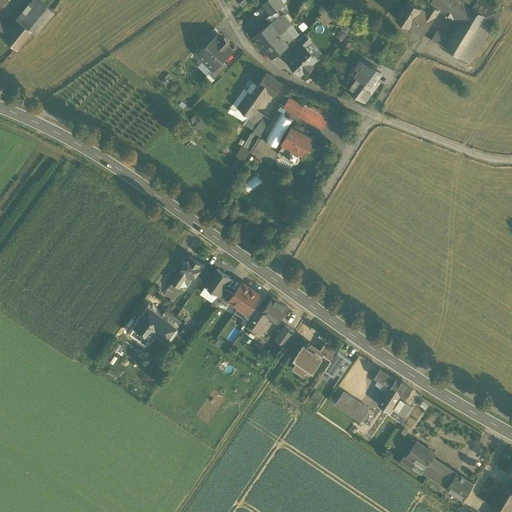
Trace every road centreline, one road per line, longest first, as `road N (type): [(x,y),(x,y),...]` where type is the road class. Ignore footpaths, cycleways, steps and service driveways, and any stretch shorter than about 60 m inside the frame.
road 1 (tertiary): [(0,108),(99,157),(275,280)]
road 2 (tertiary): [(275,280),(511,434)]
road 3 (track): [(314,308),(177,511)]
road 4 (residential): [(372,114),(283,78),(246,47),(219,0)]
road 5 (unclassified): [(372,114),(275,280)]
road 6 (residential): [(511,160),(483,157),(372,114)]
